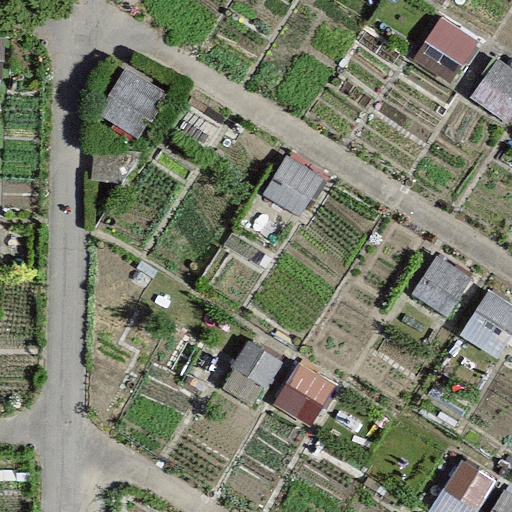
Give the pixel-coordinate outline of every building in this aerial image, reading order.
[(446,21),(422,57),(459,80),(482,44),(446,21)] [(0,40),(0,88),(13,89),(14,40),(0,40)] [(511,71),(502,66),(480,102),(511,121),(511,71)] [(135,73),(107,116),(146,141),(173,98),(135,73)] [(289,160),(269,193),(306,217),(327,184),(289,160)] [(442,263),(420,302),(456,322),(478,283),(442,263)] [(511,308),(495,298),(472,336),(506,357),(511,346),(511,308)] [(254,347),(231,387),(264,406),(287,366),(254,347)] [(306,370),(286,401),(323,425),(344,393),(306,370)] [(467,471),(441,511),(483,511),(497,490),(467,471)] [(511,511),(511,498),(502,511),(511,511)]
